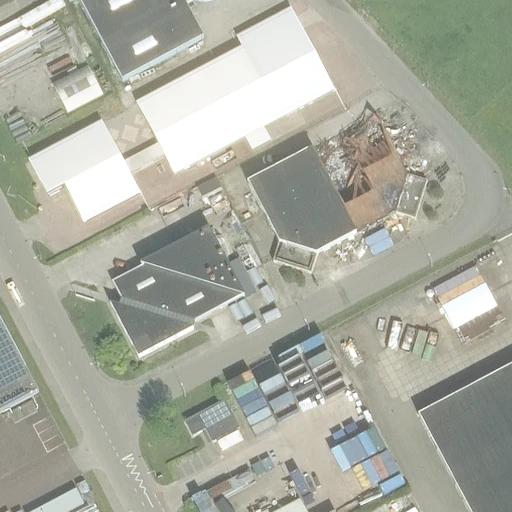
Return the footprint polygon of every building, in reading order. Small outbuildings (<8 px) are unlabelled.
[(76,0),(112,66),(108,68),(114,78),(117,76),(122,84),(204,40),(185,5),(193,2),(200,5),(208,4),(215,1),(215,0),(76,0)] [(416,0),(406,0),(395,10),(422,40),(439,25),(416,0)] [(443,0),(416,0),(439,25),(454,11),(443,0)] [(443,0),(454,11),(465,0),(443,0)] [(470,0),(465,0),(454,11),(480,41),(495,27),(470,0)] [(497,0),(470,0),(495,27),(510,14),(497,0)] [(511,0),(497,0),(510,14),(511,11),(511,0)] [(164,158),(175,177),(334,92),(290,10),(236,39),(242,50),(136,106),(158,146),(123,165),(101,124),(29,162),(49,198),(66,189),(85,225),(140,196),(129,176),(164,158)] [(454,11),(439,25),(466,54),(480,41),(454,11)] [(439,25),(422,40),(449,69),(466,54),(439,25)] [(52,87),(67,115),(103,96),(88,68),(52,87)] [(511,104),(509,101),(492,117),(511,138),(511,104)] [(351,114),(223,182),(268,267),(396,200),(351,114)] [(216,181),(197,191),(202,199),(220,190),(216,181)] [(195,324),(245,298),(209,230),(140,267),(141,269),(112,284),(121,301),(119,308),(110,305),(139,360),(193,331),(195,324)] [(0,414),(39,394),(0,320),(0,414)] [(511,511),(511,367),(418,417),(468,511),(511,511)] [(212,445),(239,430),(225,402),(184,424),(192,438),(205,432),(212,445)] [(96,503),(92,494),(83,499),(87,507),(96,503)] [(304,511),(300,502),(281,511),(304,511)]
